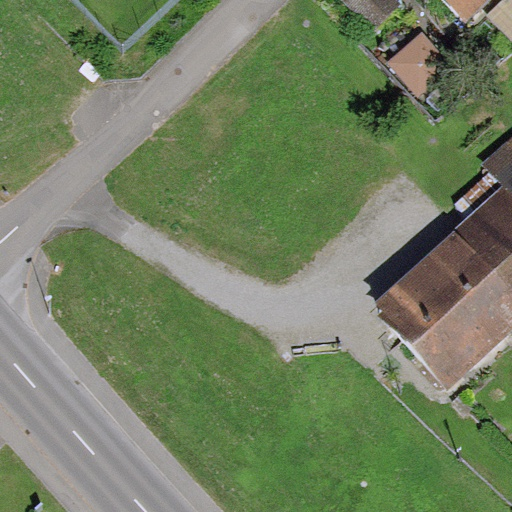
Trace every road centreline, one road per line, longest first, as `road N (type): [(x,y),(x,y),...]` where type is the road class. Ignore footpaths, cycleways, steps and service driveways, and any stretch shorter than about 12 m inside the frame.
road 1 (residential): [(242,0),(0,241)]
road 2 (primary): [(0,344),(150,511)]
